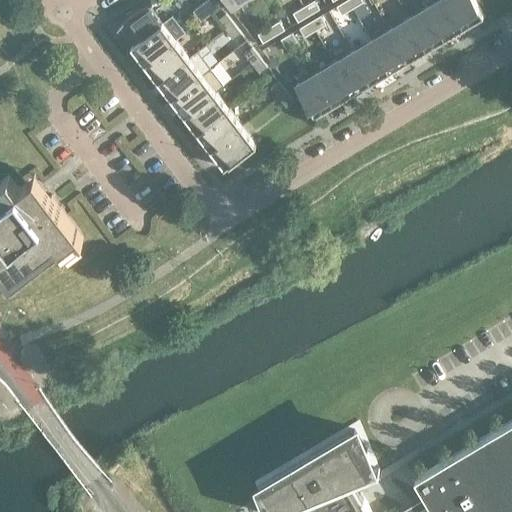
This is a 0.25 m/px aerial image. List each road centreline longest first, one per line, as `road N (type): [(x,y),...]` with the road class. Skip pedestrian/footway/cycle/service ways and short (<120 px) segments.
road 1 (residential): [(229,223),(511,51)]
road 2 (residential): [(229,223),(58,11)]
